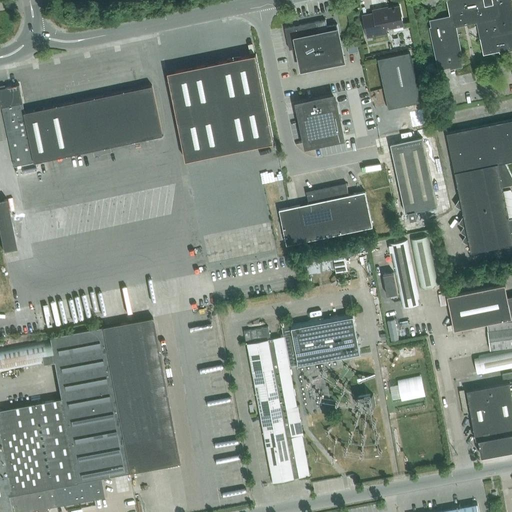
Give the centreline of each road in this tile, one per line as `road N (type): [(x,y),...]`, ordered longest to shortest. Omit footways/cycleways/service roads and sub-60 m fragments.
road 1 (unknown): [(167,243),(201,511)]
road 2 (unclassified): [(366,153),(295,168),(258,0)]
road 3 (unclassified): [(271,511),(511,467)]
road 4 (unclassified): [(33,40),(74,40),(258,0)]
road 5 (unknown): [(17,199),(52,271),(114,268),(167,243)]
road 6 (unknown): [(17,199),(177,160)]
road 7 (unknown): [(148,24),(177,160)]
